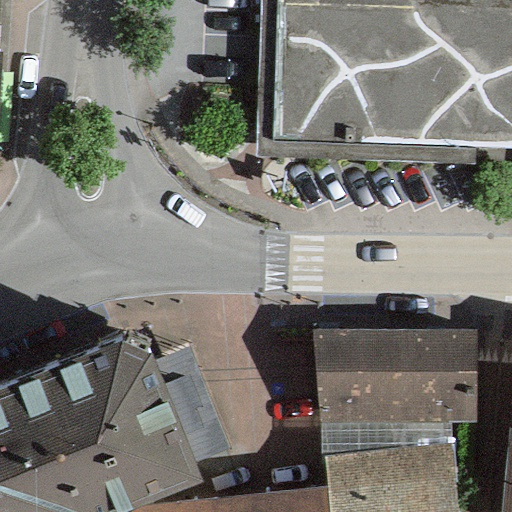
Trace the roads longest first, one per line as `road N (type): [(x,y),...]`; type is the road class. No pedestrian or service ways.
road 1 (secondary): [(507,261),(91,260)]
road 2 (secondary): [(96,0),(48,154),(91,260)]
road 3 (secondary): [(91,260),(122,154),(98,0)]
road 4 (residential): [(491,511),(507,261)]
